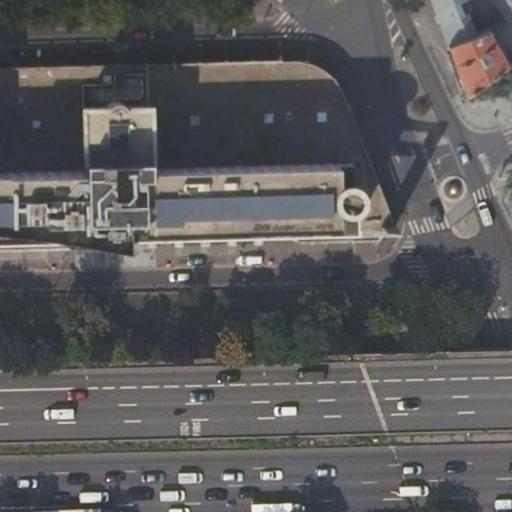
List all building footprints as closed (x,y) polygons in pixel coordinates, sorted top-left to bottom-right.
[(430,0),(437,17),(439,23),(447,44),(479,32),(471,10),(471,5),(468,0),(430,0)] [(511,0),(495,0),(510,20),(511,19),(511,0)] [(498,48),(485,30),(480,32),(479,32),(447,44),(465,94),(508,61),(498,48)] [(502,44),(498,48),(508,61),(511,59),(511,58),(511,56),(509,53),(502,44)] [(0,248),(126,246),(126,234),(281,229),(281,233),(295,242),(375,240),(383,227),(391,227),(342,96),(333,80),(327,72),(318,66),(307,61),(300,60),(295,59),(107,64),(0,66),(0,248)]
